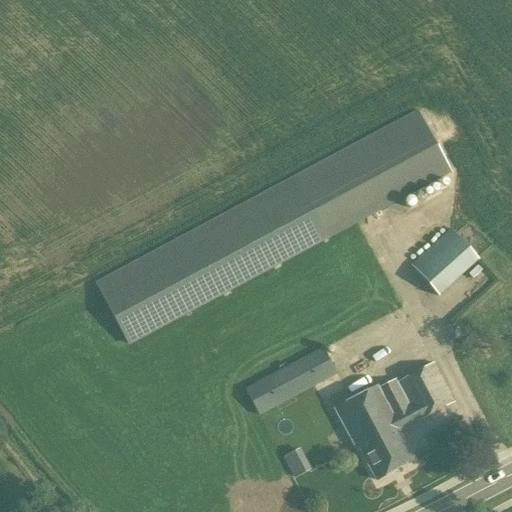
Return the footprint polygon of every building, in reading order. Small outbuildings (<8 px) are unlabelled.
[(328,239),(299,184),(171,253),(200,308),(328,239)] [(438,298),(479,260),(450,229),(409,266),(438,298)] [(244,390),(258,417),(314,387),(337,375),(322,348),(244,390)] [(396,378),(377,389),(376,387),(334,409),(354,448),(357,447),(375,481),(414,461),(399,432),(454,403),(433,363),(398,382),(396,378)] [(299,451),(285,457),(294,479),(308,473),(299,451)]
